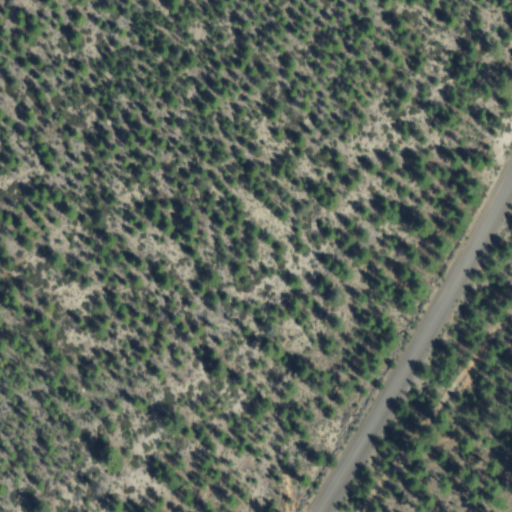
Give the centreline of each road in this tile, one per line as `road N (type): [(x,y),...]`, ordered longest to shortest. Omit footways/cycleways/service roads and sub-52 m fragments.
road 1 (residential): [(320,511),(511,171)]
road 2 (track): [(372,511),(387,478),(511,318)]
